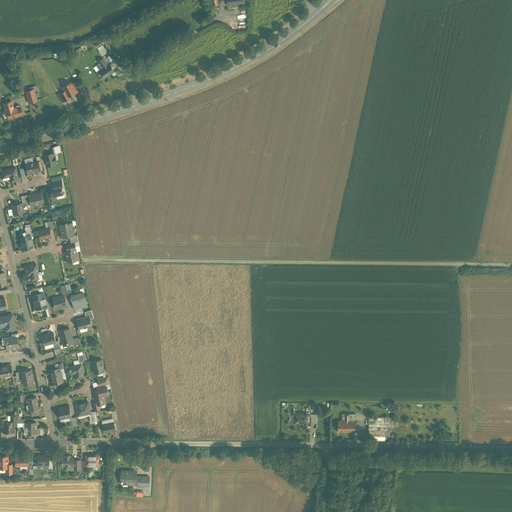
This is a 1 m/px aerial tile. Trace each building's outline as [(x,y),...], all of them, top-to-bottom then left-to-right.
[(100,70),(97,72),(102,79),(114,71),(110,64),(108,65),(104,58),(99,62),(100,63),(97,65),(100,70)] [(72,82),(63,87),(65,91),(66,91),(69,96),(71,95),(77,92),(72,82)] [(33,89),(26,91),(29,103),(36,101),(33,89)] [(69,96),(66,91),(65,91),(58,95),(62,102),(70,98),(69,96)] [(11,101),(3,103),(5,110),(6,110),(9,119),(22,115),(23,114),(20,105),(13,107),(11,101)] [(61,153),(60,146),(51,148),(52,154),(46,155),(49,167),(58,166),(55,154),(61,153)] [(32,162),(29,162),(29,163),(25,164),(27,173),(30,172),(31,173),(35,172),(38,171),(38,170),(36,161),(32,162)] [(15,167),(1,170),(2,176),(9,174),(11,181),(18,180),(17,174),(16,173),(17,173),(15,167)] [(61,179),(52,181),(54,186),(50,187),(52,196),(53,196),(56,196),(56,195),(63,194),(61,186),(63,186),(61,179)] [(29,195),(31,204),(37,203),(37,204),(42,203),(40,193),(29,195)] [(21,202),(11,204),(13,214),(23,212),(21,202)] [(72,222),(67,223),(67,221),(66,222),(66,223),(61,224),(63,233),(62,233),(63,238),(69,236),(74,235),(72,222)] [(48,228),(38,230),(40,238),(52,236),(50,229),(50,227),(48,228)] [(77,234),(74,235),(69,236),(71,243),(74,242),(79,241),(77,234)] [(30,235),(20,237),(22,249),(32,247),(30,235)] [(75,249),(66,251),(68,262),(73,261),(73,259),(77,258),(75,249)] [(36,264),(24,266),(26,275),(32,274),(33,279),(31,279),(31,280),(38,278),(39,278),(38,272),(36,264)] [(40,293),(30,296),(31,300),(33,299),(35,309),(46,306),(42,292),(40,293)] [(84,292),(71,295),(75,309),(82,307),(81,302),(87,301),(84,292)] [(63,295),(57,297),(57,298),(53,299),(53,298),(52,298),(55,308),(60,307),(60,306),(67,305),(64,295),(63,295)] [(12,314),(0,316),(0,323),(4,323),(6,330),(15,328),(12,314)] [(89,316),(77,319),(80,330),(81,330),(80,328),(86,326),(87,330),(88,329),(88,328),(92,327),(89,316)] [(70,328),(60,330),(64,344),(64,343),(67,342),(68,343),(73,342),(73,339),(72,337),(71,337),(70,333),(71,333),(70,328)] [(54,332),(42,335),(44,344),(55,341),(56,341),(54,332)] [(16,337),(8,338),(8,339),(4,339),(6,349),(18,347),(16,337)] [(79,337),(73,339),(73,342),(74,346),(81,344),(79,337)] [(102,359),(92,361),(95,373),(104,371),(102,359)] [(10,364),(6,365),(0,366),(0,375),(0,377),(5,376),(5,375),(12,374),(10,364)] [(81,364),(69,366),(71,374),(77,372),(78,378),(84,377),(81,364)] [(56,368),(50,370),(52,376),(51,376),(51,379),(52,379),(53,383),(63,381),(60,368),(60,367),(56,368)] [(30,369),(21,371),(22,377),(24,384),(33,382),(30,369)] [(104,380),(98,381),(99,386),(105,384),(105,385),(110,384),(108,376),(103,377),(104,380)] [(105,384),(99,386),(97,386),(98,393),(103,392),(103,390),(106,389),(106,387),(105,385),(105,384)] [(98,393),(95,394),(96,402),(97,404),(99,404),(106,403),(104,395),(109,394),(107,387),(106,387),(106,389),(103,390),(103,392),(98,393)] [(36,396),(26,399),(27,402),(29,401),(29,404),(30,409),(31,415),(38,414),(37,408),(38,408),(36,396)] [(89,402),(83,403),(84,403),(77,404),(76,404),(79,415),(85,413),(85,414),(91,413),(89,402)] [(69,406),(58,408),(60,419),(72,416),(69,406)] [(306,413),(310,413),(310,415),(318,415),(318,408),(306,407),(306,413)] [(306,413),(294,413),(294,422),(304,422),(304,428),(310,428),(310,415),(310,413),(306,413)] [(338,431),(355,431),(355,414),(342,414),(342,420),(338,420),(338,431)] [(395,417),(369,417),(369,436),(395,437),(395,417)] [(13,425),(13,422),(10,422),(6,422),(6,419),(1,419),(1,426),(3,426),(4,432),(5,432),(5,433),(7,433),(8,432),(13,432),(13,431),(13,426),(13,425)] [(114,421),(103,424),(105,432),(116,430),(114,421)] [(36,422),(26,422),(26,426),(28,426),(28,434),(36,433),(36,422)] [(27,455),(15,455),(15,465),(27,465),(27,461),(27,455)] [(48,459),(48,455),(38,455),(38,465),(48,464),(48,459)] [(70,455),(65,455),(65,456),(62,456),(63,466),(73,465),(75,465),(75,460),(73,460),(73,456),(70,456),(70,455)] [(99,455),(86,455),(86,461),(86,466),(99,465),(99,455)] [(129,470),(122,470),(122,483),(136,483),(136,476),(137,471),(129,471),(129,470)] [(150,476),(136,476),(136,483),(137,484),(137,485),(149,485),(150,476)]
